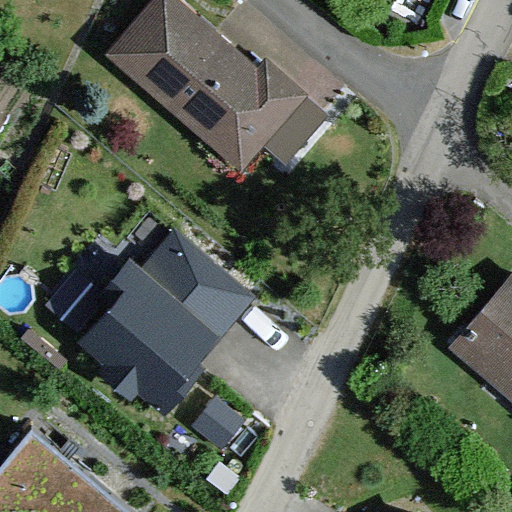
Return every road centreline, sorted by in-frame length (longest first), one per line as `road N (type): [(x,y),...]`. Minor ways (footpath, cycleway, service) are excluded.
road 1 (residential): [(260,511),(443,133)]
road 2 (residential): [(443,133),(281,0)]
road 3 (residential): [(443,133),(511,0)]
